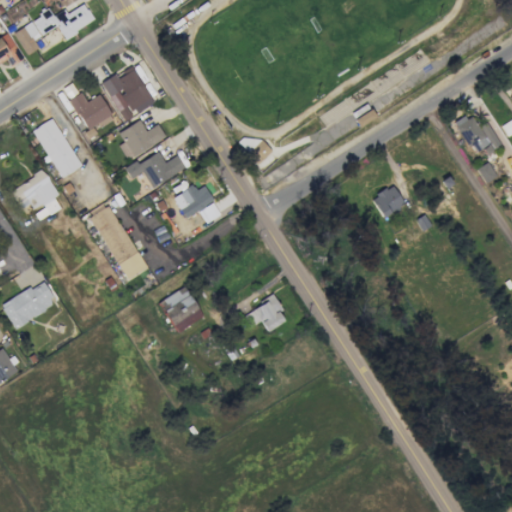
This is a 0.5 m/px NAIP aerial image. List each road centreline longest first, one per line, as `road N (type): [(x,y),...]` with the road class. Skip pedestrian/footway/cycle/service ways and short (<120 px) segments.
road 1 (residential): [(139,25),(451,511)]
road 2 (residential): [(511,50),(260,214)]
road 3 (residential): [(139,25),(0,109)]
